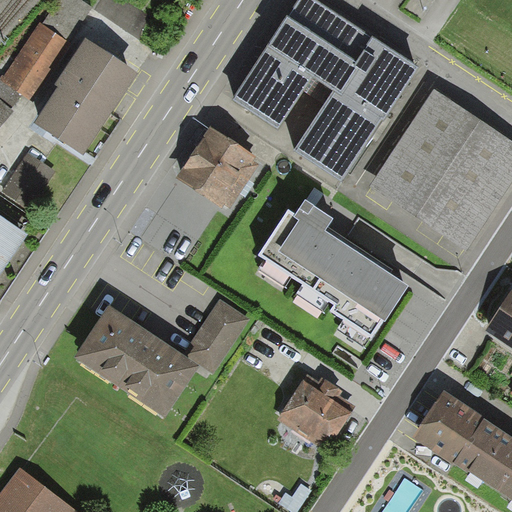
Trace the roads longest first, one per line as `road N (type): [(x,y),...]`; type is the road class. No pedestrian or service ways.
road 1 (primary): [(0,364),(241,0)]
road 2 (residential): [(323,511),(511,234)]
road 3 (residential): [(348,0),(511,108)]
